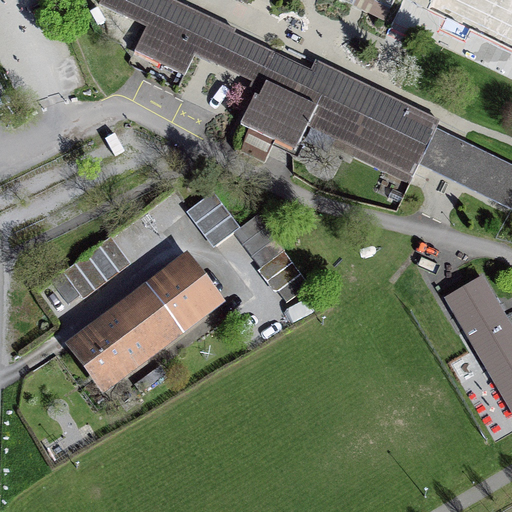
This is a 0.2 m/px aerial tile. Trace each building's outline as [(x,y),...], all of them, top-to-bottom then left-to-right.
[(263,53),(151,0),(112,0),(108,8),(154,30),(140,59),(191,84),(202,62),(249,84),(260,90),(239,135),(292,160),(306,167),(316,148),(408,192),(419,196),(429,175),(511,214),(511,171),(472,152),(263,53)] [(338,0),(352,6),(354,0),(372,0),(392,9),(396,0),(338,0)] [(213,193),(190,210),(217,246),(234,234),(286,303),(310,285),(257,215),(240,229),(213,193)] [(112,238),(63,274),(81,298),(130,262),(112,238)] [(179,251),(54,346),(90,393),(215,298),(179,251)] [(511,329),(482,279),(447,300),(511,410),(511,329)] [(165,375),(159,367),(137,385),(142,392),(165,375)]
